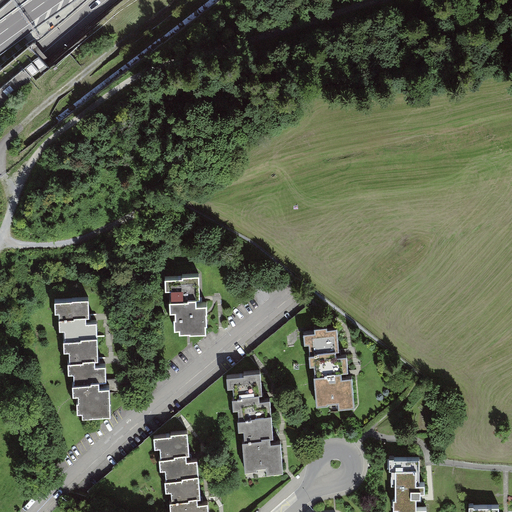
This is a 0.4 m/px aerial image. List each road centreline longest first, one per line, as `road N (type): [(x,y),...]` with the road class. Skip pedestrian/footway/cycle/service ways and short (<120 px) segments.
road 1 (track): [(376,0),(136,76),(50,139),(13,190),(0,243)]
road 2 (residential): [(37,511),(294,294)]
road 3 (track): [(0,243),(65,242),(193,192)]
road 4 (track): [(23,124),(181,0)]
road 5 (motorway): [(0,88),(99,0)]
